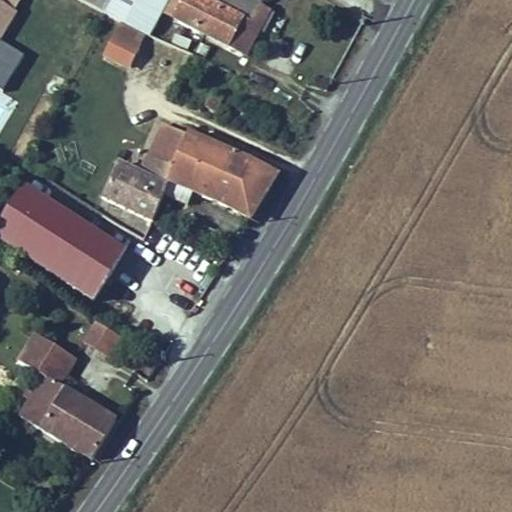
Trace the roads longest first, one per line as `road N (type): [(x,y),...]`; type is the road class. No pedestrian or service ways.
road 1 (primary): [(100,511),(412,0)]
road 2 (unknown): [(307,174),(174,112)]
